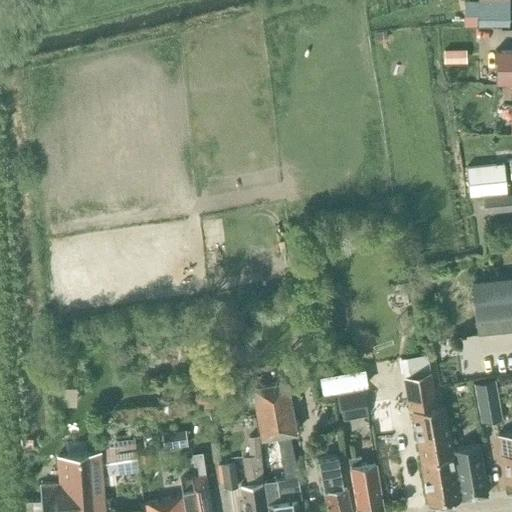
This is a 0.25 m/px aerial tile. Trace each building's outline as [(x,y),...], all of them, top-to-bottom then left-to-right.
[(508,0),(477,0),(477,26),(509,26),(508,0)] [(464,25),(476,26),(477,14),(464,13),(464,25)] [(443,48),(443,62),(465,62),(465,48),(443,48)] [(511,48),(496,49),(495,82),(511,82),(511,48)] [(503,162),(466,165),(469,194),(505,191),(503,162)] [(511,208),(511,199),(511,192),(482,194),(483,212),(511,208)] [(511,276),(472,281),(477,335),(511,330),(511,276)] [(406,281),(396,283),(398,293),(408,291),(406,281)] [(237,357),(235,340),(220,342),(222,359),(237,357)] [(435,405),(429,372),(426,353),(399,358),(409,410),(411,410),(428,504),(458,499),(451,454),(452,453),(451,448),(443,404),(435,405)] [(494,379),(473,383),(480,422),(501,418),(494,379)] [(457,382),(458,392),(470,390),(469,380),(457,382)] [(286,381),(252,387),(261,438),(295,432),(286,381)] [(60,382),(60,400),(78,400),(78,383),(60,382)] [(213,408),(213,404),(215,404),(217,387),(196,384),(193,402),(204,403),(203,407),(213,408)] [(342,420),(368,415),(363,388),(337,393),(338,395),(335,395),(338,411),(340,411),(342,420)] [(187,445),(185,429),(161,432),(163,448),(187,445)] [(505,492),(511,490),(511,431),(497,434),(505,492)] [(261,463),(259,453),(258,434),(248,436),(248,454),(242,455),(246,484),(240,484),(244,511),(265,511),(261,482),(261,463)] [(104,509),(104,507),(101,475),(138,471),(135,442),(103,446),(104,453),(99,453),(99,450),(57,456),(59,482),(40,483),(41,511),(95,511),(95,510),(104,509)] [(451,454),(458,499),(487,494),(478,444),(451,448),(452,453),(451,454)] [(139,454),(140,465),(151,462),(150,452),(139,454)] [(327,511),(350,511),(343,471),(346,469),(343,453),(317,459),(322,489),(327,511)] [(210,511),(201,455),(195,456),(198,475),(179,478),(182,495),(175,496),(177,511),(210,511)] [(357,511),(379,511),(383,511),(374,462),(361,464),(360,456),(348,458),(357,511)] [(224,488),(236,486),(233,461),(221,463),(224,488)] [(301,498),(297,477),(295,465),(282,467),(284,478),(263,481),(267,511),(298,511),(296,498),(301,498)] [(143,511),(177,511),(175,496),(159,499),(159,500),(142,502),(143,511)]
